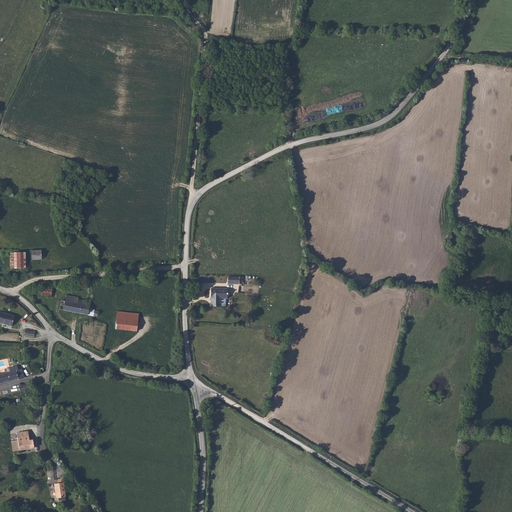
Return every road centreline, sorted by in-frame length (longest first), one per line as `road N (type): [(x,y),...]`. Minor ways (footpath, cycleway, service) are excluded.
road 1 (unclassified): [(185,266),(190,202),(209,183),(287,145),(396,113),(445,52),(472,0)]
road 2 (unclassified): [(192,382),(410,511)]
road 3 (track): [(190,202),(206,40),(179,0)]
road 4 (unclassified): [(185,266),(25,281),(15,292)]
road 5 (unclassified): [(47,378),(44,452),(94,511)]
road 6 (unclassified): [(53,332),(129,371),(192,382)]
road 7 (unclassified): [(199,511),(192,382)]
